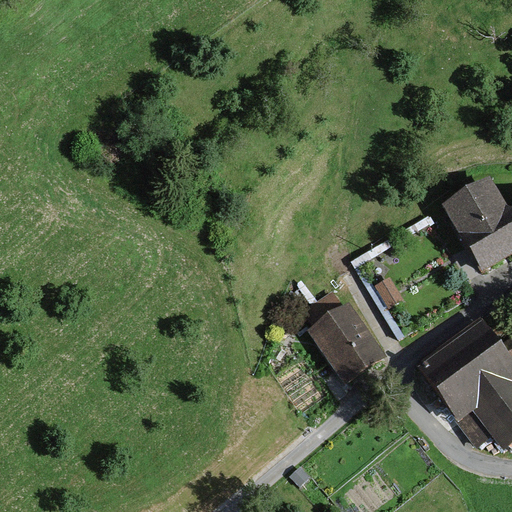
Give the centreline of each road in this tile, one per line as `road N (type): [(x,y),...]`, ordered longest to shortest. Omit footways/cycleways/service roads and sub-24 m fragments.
road 1 (unclassified): [(232,511),(432,339),(511,296)]
road 2 (track): [(391,373),(466,454),(511,465)]
